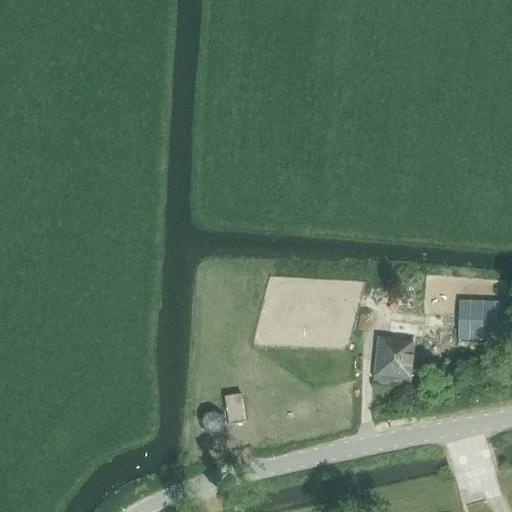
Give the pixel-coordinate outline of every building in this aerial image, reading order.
[(408,294),(407,304),(432,306),(432,296),(408,294)] [(459,301),(458,340),(506,342),(507,303),(459,301)] [(378,337),(373,377),(373,380),(377,381),(380,384),(390,385),(393,382),(398,382),(397,383),(411,384),(412,380),(416,343),(442,346),(445,317),(413,314),(413,322),(390,320),(389,337),(378,337)] [(224,397),(229,426),(247,422),(242,394),(224,397)] [(206,414),(202,421),(204,429),(211,433),(219,431),(223,424),(221,416),(213,412),(206,414)]
